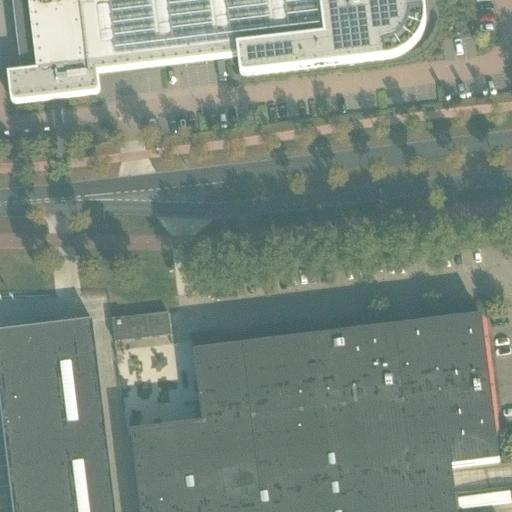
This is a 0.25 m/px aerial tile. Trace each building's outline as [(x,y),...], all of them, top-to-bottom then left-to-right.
[(27,0),(36,74),(7,77),(10,102),(10,103),(12,105),(13,107),(15,107),(17,107),(95,98),(96,97),(98,96),(98,95),(99,93),(97,77),(238,61),(240,76),(241,78),(242,79),(244,80),(245,80),(246,80),(385,64),(394,62),(402,58),(409,53),(415,47),(420,40),(423,31),(425,23),(425,14),(423,0),(27,0)] [(171,338),(168,315),(146,318),(149,341),(171,338)] [(127,344),(124,321),(112,322),(115,345),(127,344)] [(456,511),(452,472),(499,466),(482,321),(194,356),(203,429),(129,438),(138,511),(456,511)] [(115,511),(93,324),(27,332),(28,336),(0,339),(0,371),(3,395),(0,395),(0,405),(12,511),(115,511)]
